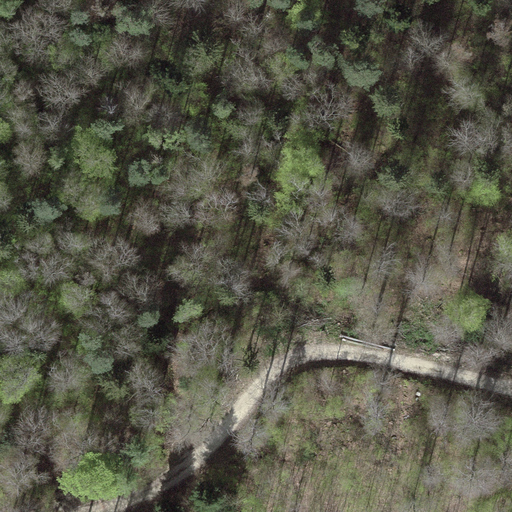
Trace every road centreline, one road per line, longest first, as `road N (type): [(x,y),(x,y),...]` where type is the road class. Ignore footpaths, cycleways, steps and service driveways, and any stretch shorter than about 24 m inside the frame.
road 1 (primary): [(51,0),(288,318),(451,511)]
road 2 (track): [(511,390),(347,353),(311,353),(277,368),(160,486),(97,511)]
